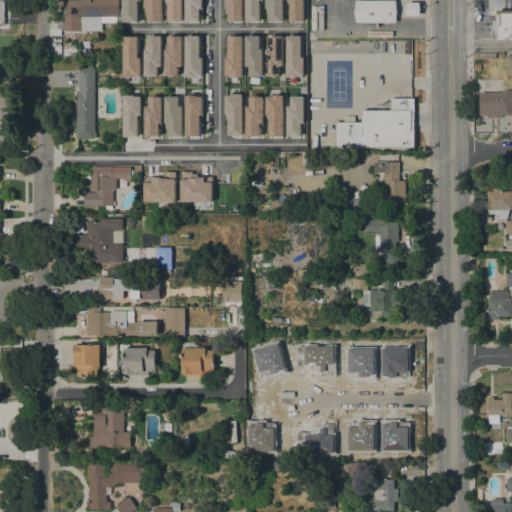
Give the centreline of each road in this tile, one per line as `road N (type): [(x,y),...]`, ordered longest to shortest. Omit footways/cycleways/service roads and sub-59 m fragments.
road 1 (residential): [(43,511),(40,0)]
road 2 (secondary): [(451,511),(449,33)]
road 3 (residential): [(126,28),(300,28)]
road 4 (residential): [(130,143),(299,143)]
road 5 (residential): [(219,143),(216,0)]
